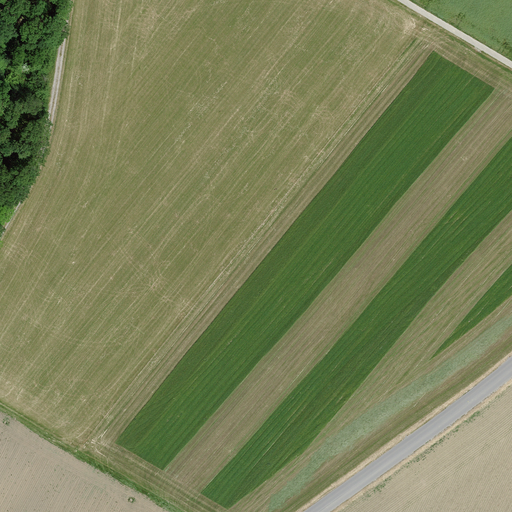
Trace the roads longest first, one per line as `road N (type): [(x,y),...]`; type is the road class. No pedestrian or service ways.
road 1 (track): [(70,0),(50,130),(0,238)]
road 2 (tertiary): [(319,511),(511,367)]
road 3 (track): [(401,0),(511,65)]
